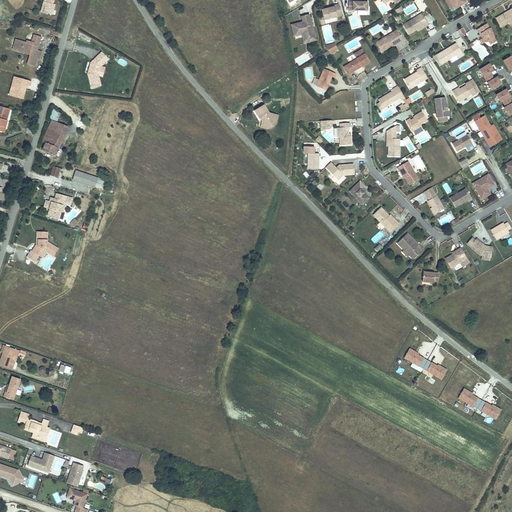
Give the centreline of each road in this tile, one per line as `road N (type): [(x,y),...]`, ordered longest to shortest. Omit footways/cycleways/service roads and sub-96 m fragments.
road 1 (unclassified): [(511,386),(406,305),(230,123),(137,0)]
road 2 (residential): [(511,196),(440,236),(372,168),(367,146),(368,80),(496,0)]
road 3 (unclassified): [(0,265),(76,0)]
